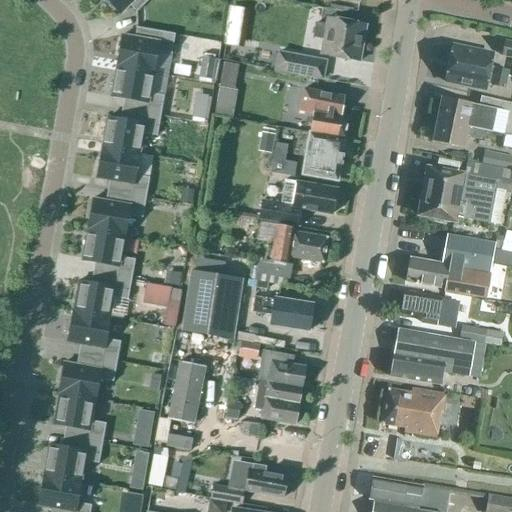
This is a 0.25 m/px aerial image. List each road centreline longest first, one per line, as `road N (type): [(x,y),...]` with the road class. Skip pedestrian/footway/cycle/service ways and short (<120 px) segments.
road 1 (tertiary): [(320,511),(404,0)]
road 2 (residential): [(0,482),(73,53),(63,26),(38,0)]
